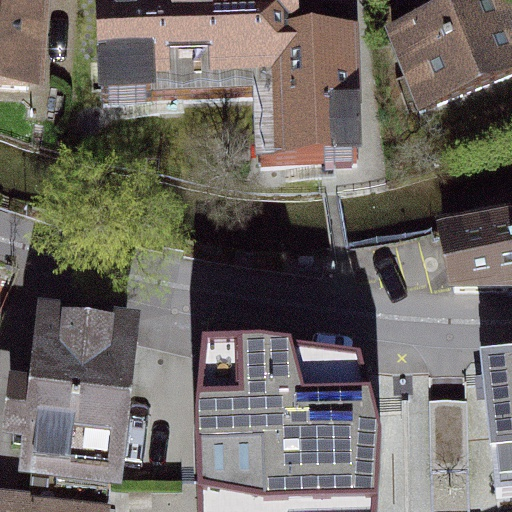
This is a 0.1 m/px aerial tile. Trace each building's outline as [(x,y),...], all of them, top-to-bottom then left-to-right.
[(305,0),(165,0),(170,55),(87,62),(92,122),(269,107),(274,161),(367,153),(357,31),(309,35),(305,0)] [(41,8),(0,6),(0,110),(39,111),(41,8)] [(511,21),(509,12),(385,56),(416,142),(511,108),(511,21)] [(511,229),(424,246),(436,313),(511,299),(511,229)] [(0,511),(116,511),(134,350),(24,338),(8,487),(0,486),(0,511)] [(369,511),(381,378),(200,356),(185,511),(369,511)] [(511,511),(511,386),(465,386),(467,511),(511,511)]
